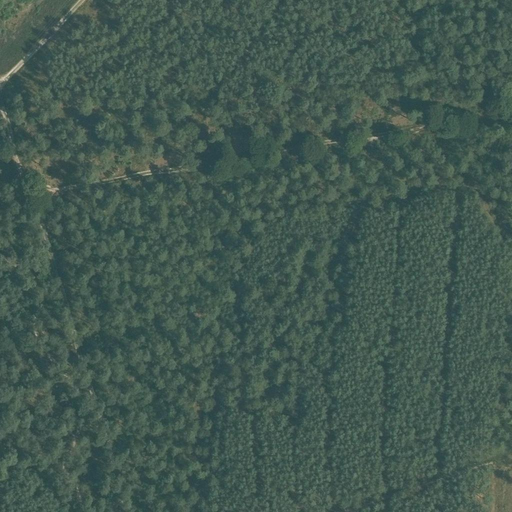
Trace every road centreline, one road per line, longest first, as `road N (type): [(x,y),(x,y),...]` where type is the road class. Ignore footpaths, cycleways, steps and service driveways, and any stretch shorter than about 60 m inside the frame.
road 1 (track): [(27,193),(511,108)]
road 2 (track): [(128,511),(0,103)]
